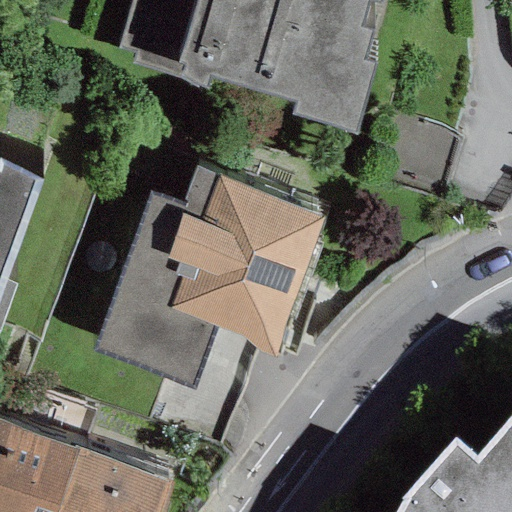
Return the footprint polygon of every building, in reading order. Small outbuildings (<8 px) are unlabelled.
[(128,0),(115,49),(141,56),(138,66),(205,86),(209,72),(294,97),(291,110),(354,128),(375,60),(363,56),(372,25),(359,22),(365,0),(128,0)] [(0,283),(40,176),(18,169),(0,156),(0,283)] [(322,213),(192,167),(179,206),(150,195),(94,353),(234,402),(256,342),(274,349),(322,213)] [(53,511),(77,445),(0,414),(0,511),(53,511)] [(157,511),(169,479),(77,445),(53,511),(157,511)] [(511,511),(511,494),(495,511),(511,511)]
